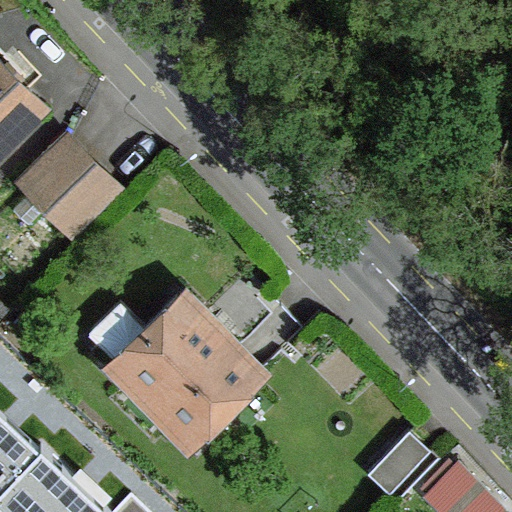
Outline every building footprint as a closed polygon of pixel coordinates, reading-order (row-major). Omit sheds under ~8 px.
[(0,54),(0,148),(47,104),(0,54)] [(64,133),(18,176),(70,231),(116,188),(64,133)] [(181,286),(106,356),(188,443),(263,373),(181,286)] [(116,511),(118,510),(0,402),(0,511),(116,511)] [(428,481),(454,511),(499,511),(511,501),(511,499),(467,447),(428,481)]
